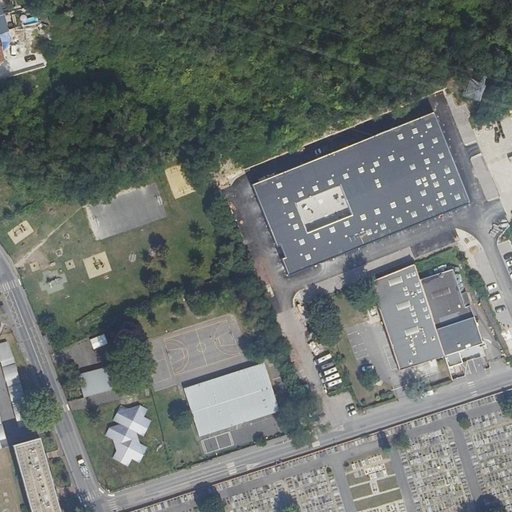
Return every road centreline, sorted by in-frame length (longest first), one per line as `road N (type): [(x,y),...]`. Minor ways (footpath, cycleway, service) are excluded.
road 1 (unclassified): [(511,378),(98,509)]
road 2 (unclassified): [(0,266),(98,509)]
